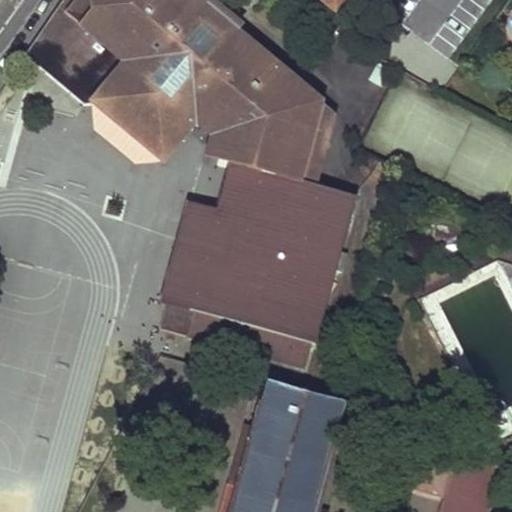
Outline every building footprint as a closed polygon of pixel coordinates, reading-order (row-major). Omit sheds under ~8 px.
[(64,0),(51,19),(40,35),(26,57),(85,107),(94,106),(96,133),(138,170),(165,167),(163,165),(197,125),(212,138),(222,127),(237,133),(228,165),(234,167),(221,215),(218,228),(200,223),(181,256),(180,301),(169,303),(167,307),(161,332),(185,339),(307,370),(333,272),(344,275),(349,256),(338,252),(352,199),(312,188),(327,134),(310,125),(321,106),(237,35),(205,8),(195,0),(64,0)] [(316,0),(335,16),(348,0),(316,0)] [(215,8),(205,8),(237,35),(236,26),(215,8)] [(443,54),(418,35),(404,54),(428,73),(443,54)] [(454,41),(445,53),(456,61),(465,49),(454,41)] [(447,77),(438,71),(430,82),(438,88),(447,77)] [(333,116),(321,106),(310,125),(327,134),(333,116)] [(237,133),(222,127),(212,138),(213,141),(209,160),(228,165),(237,133)] [(163,306),(167,307),(169,303),(180,301),(181,256),(200,223),(218,228),(221,215),(189,207),(163,306)] [(462,244),(463,238),(459,234),(464,231),(456,226),(450,223),(448,223),(442,222),(436,222),(430,225),(427,229),(425,234),(425,241),(426,246),(427,248),(432,252),(436,254),(440,255),(445,255),(449,255),(455,253),(461,251),(458,245),(462,244)] [(316,511),(346,405),(267,384),(235,501),(228,499),(224,511),(316,511)] [(488,511),(491,503),(487,502),(497,466),(422,444),(410,490),(445,499),(440,511),(488,511)]
